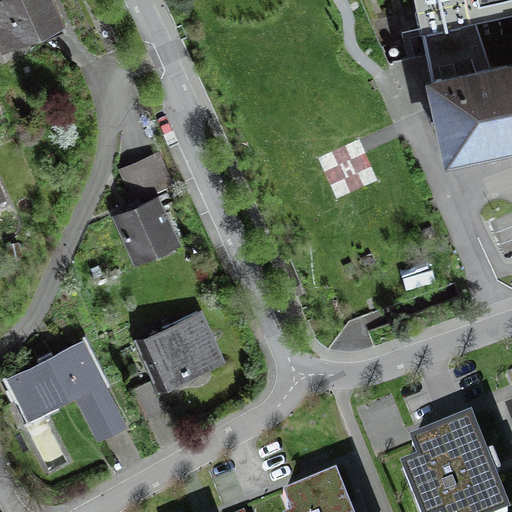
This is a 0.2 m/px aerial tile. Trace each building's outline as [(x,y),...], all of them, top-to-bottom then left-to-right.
[(43,0),(6,0),(0,3),(0,62),(60,37),(43,0)] [(416,0),(420,17),(504,0),(416,0)] [(511,56),(437,73),(454,153),(511,140),(511,56)] [(117,176),(129,207),(109,213),(131,268),(175,248),(155,197),(169,192),(157,161),(117,176)] [(221,366),(197,317),(134,340),(157,395),(221,366)] [(80,345),(4,382),(26,430),(28,429),(46,420),(71,408),(90,444),(123,428),(80,345)] [(507,511),(469,421),(415,443),(425,469),(408,476),(422,511),(507,511)] [(350,511),(334,475),(284,497),(290,511),(350,511)]
